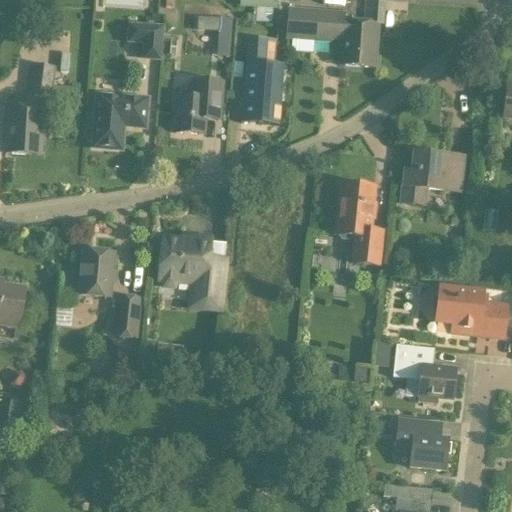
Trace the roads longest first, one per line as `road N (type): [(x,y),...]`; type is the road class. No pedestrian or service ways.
road 1 (residential): [(0,218),(275,165),(344,133),(511,14)]
road 2 (residential): [(511,377),(484,374),(469,511)]
